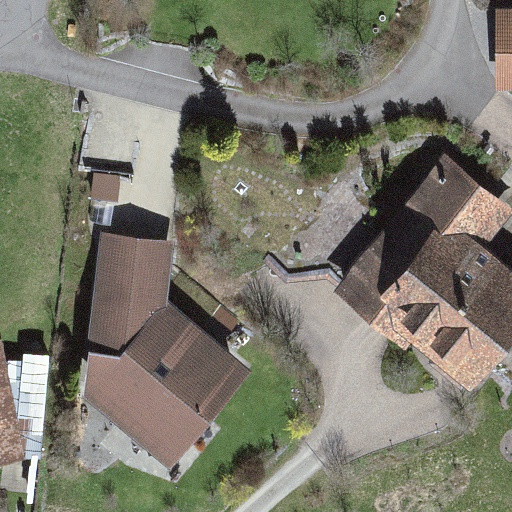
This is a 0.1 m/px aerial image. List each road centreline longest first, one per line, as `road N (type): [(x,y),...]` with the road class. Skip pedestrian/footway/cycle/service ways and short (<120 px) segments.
road 1 (residential): [(0,51),(326,122),(477,41),(472,0)]
road 2 (residential): [(253,511),(383,390)]
